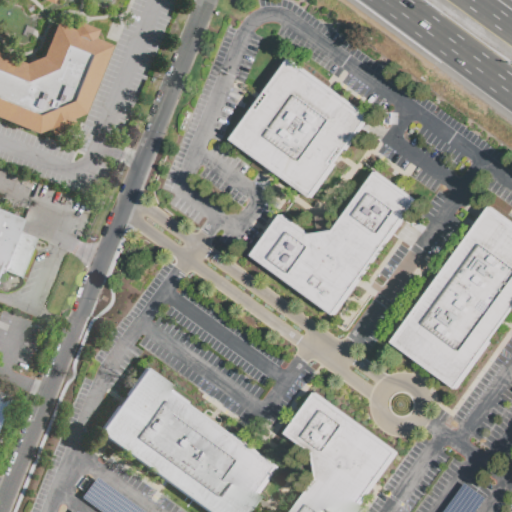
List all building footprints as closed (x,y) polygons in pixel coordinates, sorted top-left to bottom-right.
[(56,24),(73,31),(76,22),(97,31),(94,40),(112,47),(85,115),(73,120),(75,127),(52,136),(49,130),(37,135),(0,120),(0,54),(24,64),(42,57),(56,24)] [(311,198),(231,140),(289,60),(369,118),(311,198)] [(251,255),(334,314),(417,201),(375,171),(334,231),(308,236),(281,215),(251,255)] [(511,311),(456,389),(392,343),(490,207),(511,223),(511,311)] [(0,210),(0,278),(3,271),(21,278),(37,240),(19,232),(24,220),(0,210)] [(279,468),(246,511),(204,511),(98,432),(144,369),(279,468)] [(0,393),(0,428),(12,398),(0,393)] [(398,452),(373,487),(354,511),(293,511),(317,479),(312,452),(285,433),(314,393),(398,452)]
